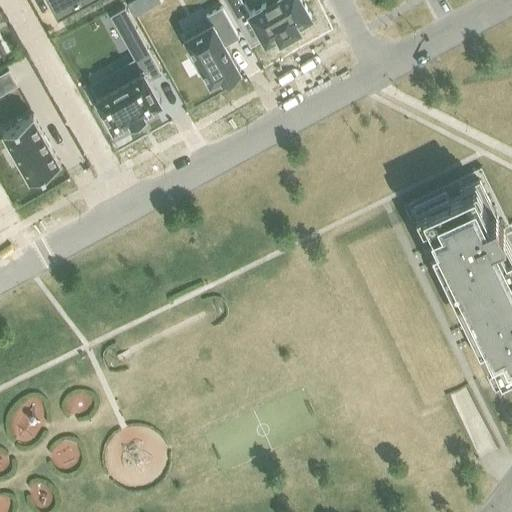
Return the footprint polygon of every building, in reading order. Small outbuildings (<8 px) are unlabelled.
[(50,0),(55,10),(58,15),(63,12),(62,11),(72,6),(73,6),(75,5),(83,0),(50,0)] [(242,0),(225,0),(250,44),(263,37),(265,41),(279,33),(280,36),(280,37),(300,26),(299,24),(298,22),(311,15),(302,0),(269,0),(249,11),(242,0)] [(210,23),(185,37),(194,55),(191,57),(200,73),(203,71),(210,83),(221,77),(222,79),(239,69),(230,52),(229,50),(225,44),(239,36),(221,5),(206,14),(210,23)] [(125,6),(110,15),(117,27),(130,20),(131,19),(125,6)] [(97,96),(95,97),(113,129),(130,119),(131,121),(146,113),(145,111),(162,101),(149,79),(162,72),(146,45),(145,45),(132,53),(142,71),(97,96)] [(8,70),(0,74),(0,92),(16,84),(8,70)] [(33,113),(2,130),(30,179),(39,174),(51,167),(60,162),(50,143),(43,132),(33,113)] [(511,378),(511,229),(481,166),(403,204),(410,218),(350,247),(426,403),(445,394),(445,392),(475,377),(476,379),(486,374),(492,388),(511,378)]
